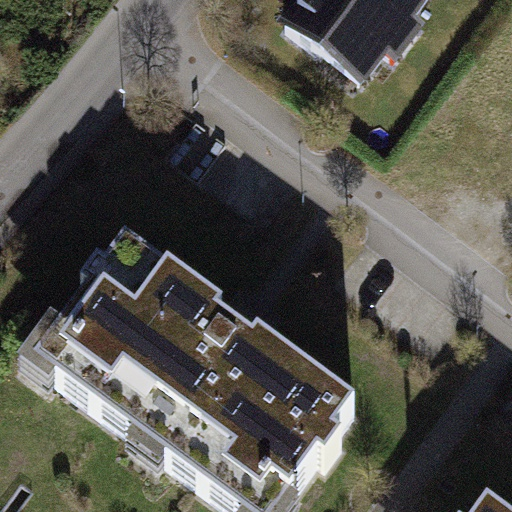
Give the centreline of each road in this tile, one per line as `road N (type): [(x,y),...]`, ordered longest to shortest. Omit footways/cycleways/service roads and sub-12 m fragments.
road 1 (residential): [(511,317),(137,31)]
road 2 (unclassified): [(137,31),(0,192)]
